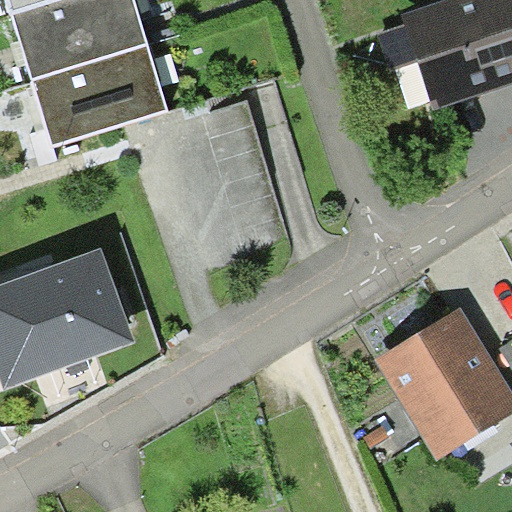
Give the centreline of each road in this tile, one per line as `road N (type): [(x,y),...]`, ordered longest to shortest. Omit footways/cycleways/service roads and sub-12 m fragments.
road 1 (residential): [(398,261),(0,487)]
road 2 (residential): [(295,0),(365,200),(398,261)]
road 3 (residential): [(511,186),(398,261)]
